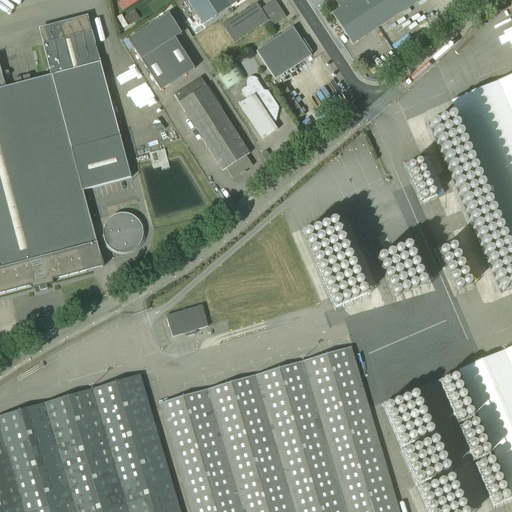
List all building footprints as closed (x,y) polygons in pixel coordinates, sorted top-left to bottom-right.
[(117,0),(123,10),(141,0),(117,0)] [(203,24),(225,10),(228,15),(234,11),(231,6),(240,0),(189,0),(188,1),(203,24)] [(268,22),(272,27),(286,18),(274,0),(260,9),(257,4),(223,26),(234,44),(268,22)] [(337,0),(336,1),(341,9),(333,14),(353,45),(420,0),(337,0)] [(141,19),(135,11),(125,17),(130,26),(141,19)] [(175,38),(182,34),(169,13),(128,40),(161,91),(195,69),(175,38)] [(79,28),(81,23),(72,19),(69,26),(73,28),(74,25),(79,28)] [(257,52),(275,80),(312,56),(293,28),(257,52)] [(93,34),(43,47),(51,75),(6,88),(0,65),(0,293),(30,286),(31,289),(35,289),(33,285),(49,280),(50,284),(54,284),(53,280),(104,266),(102,257),(101,257),(97,243),(105,241),(105,242),(106,243),(107,245),(108,246),(109,247),(110,249),(112,249),(113,250),(115,251),(116,252),(117,252),(118,252),(120,253),(121,253),(123,253),(125,253),(126,253),(128,252),(129,252),(131,252),(132,251),(133,250),(134,250),(135,249),(136,248),(138,246),(140,244),(140,243),(141,242),(141,241),(142,239),(142,237),(143,237),(143,235),(143,233),(143,232),(143,231),(142,228),(142,227),(141,226),(141,225),(140,223),(139,222),(138,220),(137,219),(136,218),(134,216),(132,216),(131,215),(130,215),(128,214),(126,214),(125,213),(123,213),(121,214),(119,214),(118,214),(116,215),(114,216),(113,216),(111,217),(109,219),(108,221),(106,223),(106,224),(105,225),(105,226),(104,228),(104,230),(103,231),(103,232),(103,234),(103,235),(104,237),(96,239),(83,191),(131,178),(93,34)] [(237,62),(217,74),(227,90),(247,78),(237,62)] [(511,75),(451,101),(511,242),(511,347),(458,370),(511,495),(511,75)] [(250,154),(201,78),(174,95),(223,171),(226,169),(233,179),(253,166),(246,156),(250,154)] [(257,80),(249,86),(241,90),(247,99),(240,104),(262,140),(278,130),(273,124),(276,122),(279,108),(268,91),(263,90),(259,84),(257,80)] [(455,122),(455,121),(455,120),(455,118),(454,117),(453,116),(451,116),(450,116),(448,116),(447,118),(447,119),(446,120),(447,122),(448,123),(449,124),(450,125),(451,125),(453,124),(454,124),(455,122)] [(447,126),(447,125),(447,123),(447,122),(446,121),(445,120),(443,120),(442,120),(440,120),(439,121),(438,123),(438,124),(439,126),(439,127),(440,128),(442,128),(443,128),(445,128),(446,127),(447,126)] [(438,130),(439,128),(439,127),(438,126),(437,124),(436,123),(435,123),(433,123),(432,124),(431,125),(430,126),(430,128),(430,129),(431,130),(432,131),(433,132),(435,132),(436,132),(437,131),(438,130)] [(458,131),(459,129),(459,128),(459,127),(458,125),(456,124),(455,124),(453,124),(452,125),(451,126),(450,127),(450,129),(450,130),(451,131),(452,132),(454,133),(455,133),(456,133),(458,132),(458,131)] [(450,134),(451,133),(451,132),(450,130),(449,129),(448,128),(447,128),(445,128),(444,129),(443,130),(442,131),(442,133),(442,134),(443,135),(444,136),(445,137),(447,137),(448,136),(449,136),(450,134)] [(442,138),(442,137),(442,135),(442,134),(441,133),(440,132),(438,131),(437,131),(435,132),(434,133),(434,135),(433,136),(434,138),(434,139),(436,140),(437,140),(438,140),(440,140),(441,139),(442,138)] [(462,139),(463,138),(463,136),(462,135),(461,134),(460,133),(459,132),(457,133),(456,133),(455,134),(454,136),(454,137),(454,139),(455,140),(456,141),(457,141),(459,141),(460,141),(461,140),(462,139)] [(454,143),(454,142),(454,140),(454,139),(453,138),(452,137),(450,136),(449,136),(447,137),(446,138),(446,139),(445,141),(446,142),(447,144),(448,145),(449,145),(450,145),(452,145),(453,144),(454,143)] [(445,146),(446,145),(446,144),(446,142),(445,141),(443,140),(442,140),(440,140),(439,140),(438,142),(437,143),(437,144),(437,146),(438,147),(439,148),(440,149),(442,149),(443,148),(444,148),(445,146)] [(466,147),(466,146),(466,145),(466,143),(465,142),(464,141),(462,141),(461,141),(459,141),(458,143),(457,144),(457,145),(458,147),(458,148),(459,149),(461,150),(462,150),(464,149),(465,149),(466,147)] [(457,151),(458,150),(458,148),(458,147),(457,146),(455,145),(454,144),(452,145),(451,145),(450,146),(449,148),(449,149),(449,151),(450,152),(451,153),(453,153),(454,153),(455,153),(456,152),(457,151)] [(449,155),(449,153),(449,152),(449,151),(448,149),(447,148),(445,148),(444,148),(443,149),(441,150),(441,151),(441,153),(441,154),(442,155),(443,156),(444,157),(445,157),(447,157),(448,156),(449,155)] [(149,153),(152,166),(153,169),(169,165),(164,149),(149,153)] [(469,156),(470,155),(470,153),(469,152),(468,151),(467,150),(466,149),(464,149),(463,150),(462,151),(461,153),(461,154),(461,156),(462,157),(463,158),(464,158),(466,158),(467,158),(468,157),(469,156)] [(264,161),(270,157),(266,151),(260,155),(264,161)] [(461,160),(461,158),(461,157),(461,156),(460,154),(459,154),(457,153),(456,153),(454,154),(453,155),(453,156),(452,158),(453,159),(454,161),(455,161),(456,162),(457,162),(459,162),(460,161),(461,160)] [(428,157),(421,160),(437,197),(444,194),(428,157)] [(452,163),(453,162),(453,161),(453,159),(452,158),(450,157),(449,157),(447,157),(446,157),(445,158),(444,160),(444,161),(444,163),(445,164),(446,165),(448,166),(449,166),(450,165),(452,164),(452,163)] [(473,164),(473,163),(473,162),(473,160),(472,159),(471,158),(469,158),(468,158),(466,158),(465,159),(465,161),(464,162),(465,164),(465,165),(467,166),(468,166),(469,167),(471,166),(472,165),(473,164)] [(464,168),(465,167),(465,165),(465,164),(464,163),(462,162),(461,161),(459,162),(458,162),(457,163),(456,165),(456,166),(456,168),(457,169),(458,170),(460,170),(461,170),(462,170),(464,169),(464,168)] [(456,172),(457,170),(457,169),(456,168),(455,166),(454,165),(453,165),(451,165),(450,166),(448,167),(448,168),(448,170),(448,171),(449,172),(450,173),(451,174),(453,174),(454,174),(455,173),(456,172)] [(476,173),(477,172),(477,170),(477,169),(476,168),(474,167),(473,166),(471,166),(470,167),(469,168),(468,169),(468,171),(468,172),(469,174),(470,175),(472,175),(473,175),(474,175),(476,174),(476,173)] [(468,177),(469,175),(469,174),(468,173),(467,171),(466,170),(465,170),(463,170),(462,171),(461,172),(460,173),(460,175),(460,176),(461,177),(462,178),(463,179),(465,179),(466,179),(467,178),(468,177)] [(460,180),(460,179),(460,177),(460,176),(459,175),(458,174),(456,174),(455,174),(453,174),(452,175),(451,177),(451,178),(452,180),(452,181),(453,182),(455,182),(456,182),(458,182),(459,181),(460,180)] [(480,181),(480,180),(481,178),(480,177),(479,176),(478,175),(477,175),(475,175),(474,175),(472,176),(472,178),(472,179),(472,181),(473,182),(474,183),(475,183),(477,183),(478,183),(479,182),(480,181)] [(472,185),(472,184),(472,182),(472,181),(471,180),(470,179),(468,178),(467,178),(465,179),(464,180),(464,181),(463,183),(464,184),(464,186),(466,187),(467,187),(468,187),(470,187),(471,186),(472,185)] [(463,188),(464,187),(464,186),(463,184),(463,183),(461,182),(460,182),(458,182),(457,183),(456,184),(455,185),(455,187),(455,188),(456,189),(457,190),(458,191),(460,191),(461,190),(462,190),(463,188)] [(484,190),(484,189),(484,187),(484,186),(483,185),(482,184),(480,183),(479,183),(477,184),(476,185),(475,186),(475,188),(476,189),(476,191),(477,192),(479,192),(480,192),(482,192),(483,191),(484,190)] [(475,194),(476,192),(476,191),(476,190),(475,188),(473,187),(472,187),(470,187),(469,188),(468,189),(467,190),(467,192),(467,193),(468,194),(469,195),(470,196),(472,196),(473,196),(474,195),(475,194)] [(467,197),(467,196),(467,194),(467,193),(466,192),(465,191),(463,190),(462,191),(460,191),(459,192),(459,194),(458,195),(459,197),(460,198),(461,199),(462,199),(463,199),(465,199),(466,198),(467,197)] [(487,198),(488,197),(488,195),(487,194),(486,193),(485,192),(484,191),(482,192),(481,192),(480,193),(479,195),(479,196),(479,198),(480,199),(481,200),(482,200),(484,200),(485,200),(486,199),(487,198)] [(479,202),(479,201),(479,199),(479,198),(478,197),(477,196),(475,195),(474,195),(473,196),(471,197),(471,198),(471,200),(471,201),(472,203),(473,204),(474,204),(475,204),(477,204),(478,203),(479,202)] [(470,205),(471,204),(471,203),(471,201),(470,200),(468,199),(467,199),(465,199),(464,200),(463,201),(462,202),(462,203),(462,205),(463,206),(464,207),(466,208),(467,208),(468,207),(470,207),(470,205)] [(491,207),(491,206),(491,204),(491,203),(490,201),(489,201),(487,200),(486,200),(484,201),(483,202),(483,203),(482,205),(483,206),(484,208),(485,208),(486,209),(487,209),(489,209),(490,208),(491,207)] [(483,211),(483,209),(483,208),(483,206),(482,205),(481,204),(479,204),(478,204),(476,205),(475,206),(474,207),(474,209),(475,210),(475,211),(476,212),(478,213),(479,213),(481,212),(482,212),(483,211)] [(474,214),(475,213),(475,211),(474,210),(473,209),(472,208),(471,207),(469,208),(468,208),(467,209),(466,211),(466,212),(466,214),(467,215),(468,216),(469,216),(471,216),(472,216),(473,215),(474,214)] [(494,215),(495,214),(495,212),(495,211),(494,210),(492,209),(491,208),(489,209),(488,209),(487,210),(486,212),(486,213),(486,215),(487,216),(488,217),(490,217),(491,217),(492,217),(494,216),(494,215)] [(486,219),(487,218),(487,216),(486,215),(485,214),(484,213),(483,212),(481,212),(480,213),(479,214),(478,215),(478,217),(478,218),(479,220),(480,221),(481,221),(483,221),(484,221),(485,220),(486,219)] [(478,222),(478,221),(478,220),(478,218),(477,217),(476,216),(474,216),(473,216),(471,216),(470,218),(470,219),(469,220),(470,222),(470,223),(472,224),(473,225),(474,225),(476,224),(477,224),(478,222)] [(498,224),(499,222),(499,221),(498,219),(498,218),(496,217),(495,217),(493,217),(492,218),(491,219),(490,220),(490,222),(490,223),(491,224),(492,225),(493,226),(495,226),(496,225),(497,225),(498,224)] [(329,222),(329,224),(329,225),(330,226),(330,227),(332,228),(333,229),(334,228),(336,228),(337,227),(337,225),(337,224),(337,223),(336,221),(335,221),(334,220),(333,220),(331,221),(330,221),(329,222)] [(490,227),(491,226),(491,225),(490,223),(489,222),(488,221),(487,221),(485,221),(484,221),(483,222),(482,224),(482,225),(482,227),(483,228),(484,229),(485,230),(487,230),(488,229),(489,228),(490,227)] [(321,226),(321,227),(321,229),(321,230),(322,231),(323,232),(325,232),(326,232),(327,231),(328,230),(329,229),(329,227),(329,226),(328,225),(327,224),(325,224),(324,224),(323,224),(322,225),(321,226)] [(482,231),(482,230),(482,228),(482,227),(481,226),(480,225),(478,224),(477,224),(475,225),(474,226),(473,227),(473,229),(474,230),(474,232),(475,233),(477,233),(478,233),(480,233),(481,232),(482,231)] [(502,232),(502,231),(502,229),(502,228),(501,227),(500,226),(498,225),(497,225),(495,226),(494,227),(494,228),(494,230),(494,231),(495,233),(496,234),(497,234),(498,234),(500,234),(501,233),(502,232)] [(312,230),(312,231),(312,232),(312,234),(313,235),(315,235),(316,236),(317,235),(319,235),(320,234),(320,232),(320,231),(320,230),(319,229),(318,228),(317,227),(316,227),(314,228),(313,229),(312,230)] [(333,231),(333,232),(333,234),(333,235),(334,236),(335,237),(337,237),(338,237),(339,236),(340,235),(341,234),(341,232),(341,231),(340,230),(339,229),(338,229),(336,229),(335,229),(334,230),(333,231)] [(494,236),(494,234),(494,233),(494,232),(493,230),(492,229),(490,229),(489,229),(487,230),(486,231),(485,232),(485,234),(486,235),(486,236),(487,237),(489,238),(490,238),(492,238),(493,237),(494,236)] [(304,233),(304,234),(304,236),(304,237),(305,238),(306,239),(308,239),(309,239),(310,238),(311,237),(312,236),(312,235),(312,233),(311,232),(310,231),(309,231),(307,231),(306,231),(305,232),(304,233)] [(325,234),(324,236),(324,237),(325,238),(326,239),(327,240),(328,240),(330,240),(331,240),(332,239),(333,237),(333,236),(332,235),(332,233),(330,233),(329,232),(328,232),(327,233),(326,233),(325,234)] [(485,239),(486,238),(486,236),(485,235),(484,234),(483,233),(482,233),(480,233),(479,233),(478,234),(477,236),(477,237),(477,239),(478,240),(479,241),(480,241),(482,241),(483,241),(484,240),(485,239)] [(505,241),(506,239),(506,238),(506,237),(505,235),(503,234),(502,234),(500,234),(499,235),(498,236),(497,237),(497,239),(497,240),(498,241),(499,242),(501,243),(502,243),(503,243),(505,242),(505,241)] [(316,238),(316,239),(316,241),(316,242),(317,243),(318,244),(320,244),(321,244),(322,243),(323,242),(324,241),(324,240),(324,238),(323,237),(322,236),(321,236),(319,236),(318,236),(317,237),(316,238)] [(337,239),(336,241),(336,242),(337,243),(338,244),(339,245),(340,245),(342,245),(343,245),(344,244),(345,242),(345,241),(344,239),(344,238),(343,238),(341,237),(340,237),(339,237),(338,238),(337,239)] [(497,244),(498,243),(498,242),(497,240),(496,239),(495,238),(494,238),(492,238),(491,239),(490,240),(489,241),(489,243),(489,244),(490,245),(491,246),(492,247),(494,247),(495,246),(496,246),(497,244)] [(308,242),(307,243),(307,244),(308,246),(309,247),(310,247),(311,248),(313,247),(314,247),(315,246),(316,244),(316,243),(315,242),(315,241),(314,240),(312,239),(311,239),(310,240),(309,241),(308,242)] [(328,243),(328,244),(328,245),(328,247),(329,248),(331,249),(332,249),(333,249),(335,248),(336,247),(336,246),(336,244),(336,243),(335,242),(334,241),(333,241),(331,241),(330,241),(329,242),(328,243)] [(489,248),(489,247),(489,245),(489,244),(488,243),(487,242),(485,241),(484,241),(482,242),(481,243),(481,245),(480,246),(481,248),(481,249),(483,250),(484,250),(485,250),(487,250),(488,249),(489,248)] [(509,249),(510,248),(510,246),(509,245),(508,244),(507,243),(506,242),(504,242),(503,243),(501,244),(501,246),(501,247),(501,249),(502,250),(503,251),(504,251),(506,251),(507,251),(508,250),(509,249)] [(320,247),(319,248),(319,249),(320,250),(321,251),(322,252),(323,253),(325,252),(326,252),(327,251),(328,249),(328,248),(327,247),(327,245),(326,245),(324,244),(323,244),(322,245),(321,245),(320,247)] [(403,250),(404,251),(405,252),(407,253),(408,253),(410,252),(411,252),(412,250),(412,249),(412,247),(411,246),(410,245),(409,244),(408,244),(406,244),(405,245),(404,246),(403,247),(403,249),(403,250)] [(449,251),(449,252),(451,253),(452,253),(453,253),(455,253),(456,252),(457,251),(457,250),(457,248),(456,247),(455,246),(454,245),(453,245),(451,245),(450,246),(449,247),(448,248),(448,249),(449,251)] [(341,248),(340,249),(340,250),(341,252),(342,253),(343,254),(344,254),(346,254),(347,253),(348,252),(348,251),(349,249),(348,248),(347,247),(346,246),(345,246),(344,246),(342,246),(341,247),(341,248)] [(501,253),(501,251),(501,250),(501,249),(500,247),(499,247),(497,246),(496,246),(494,247),(493,248),(493,249),(492,251),(493,252),(493,254),(495,254),(496,255),(497,255),(499,255),(500,254),(501,253)] [(311,250),(311,251),(311,253),(312,254),(312,255),(314,256),(315,256),(316,256),(318,255),(319,254),(319,253),(319,251),(319,250),(318,249),(317,248),(316,248),(315,248),(313,248),(312,249),(311,250)] [(395,254),(395,255),(397,256),(398,257),(400,257),(401,256),(402,255),(403,254),(403,253),(403,251),(403,250),(402,249),(400,248),(399,248),(398,248),(396,249),(395,250),(394,251),(394,253),(395,254)] [(440,254),(441,256),(442,257),(443,257),(445,257),(446,257),(447,256),(448,255),(448,253),(448,252),(448,250),(447,249),(446,249),(444,248),(443,249),(441,249),(441,250),(440,252),(440,253),(440,254)] [(332,251),(332,253),(332,254),(332,255),(333,256),(334,257),(336,257),(337,257),(338,257),(339,255),(340,254),(340,253),(340,251),(339,250),(338,249),(337,249),(335,249),(334,249),(333,250),(332,251)] [(492,256),(493,255),(493,254),(492,252),(492,251),(490,250),(489,250),(487,250),(486,250),(485,251),(484,253),(484,254),(484,256),(485,257),(486,258),(487,258),(489,259),(490,258),(491,257),(492,256)] [(386,258),(387,259),(388,260),(390,260),(391,260),(392,260),(394,259),(394,258),(395,256),(395,255),(394,253),(393,252),(392,252),(390,251),(389,251),(388,252),(386,253),(386,255),(386,256),(386,258)] [(324,255),(323,256),(323,258),(324,259),(325,260),(326,261),(327,261),(329,261),(330,260),(331,259),(331,258),(331,256),(331,255),(330,254),(329,253),(328,253),(327,253),(325,253),(324,254),(324,255)] [(407,259),(408,260),(409,261),(411,262),(412,262),(413,261),(415,260),(415,259),(416,258),(416,256),(415,255),(414,254),(413,253),(411,253),(410,253),(409,253),(407,255),(407,256),(407,257),(407,259)] [(453,259),(453,260),(454,261),(456,262),(457,262),(459,261),(460,261),(461,259),(461,258),(461,257),(460,255),(459,254),(458,253),(457,253),(455,253),(454,254),(453,255),(452,256),(452,258),(453,259)] [(344,256),(344,258),(344,259),(344,260),(345,261),(346,262),(348,262),(349,262),(350,261),(351,260),(352,259),(352,258),(352,256),(351,255),(350,254),(348,254),(347,254),(346,254),(345,255),(344,256)] [(377,261),(378,262),(379,263),(381,264),(382,264),(384,263),(385,262),(386,261),(386,260),(386,258),(385,257),(384,256),(383,255),(382,255),(380,255),(379,256),(378,257),(377,258),(377,260),(377,261)] [(504,261),(505,260),(505,259),(505,257),(504,256),(502,255),(501,255),(499,255),(498,256),(497,257),(496,258),(496,259),(496,261),(497,262),(498,263),(500,264),(501,264),(502,263),(504,263),(504,261)] [(315,259),(315,260),(315,261),(315,262),(316,263),(317,264),(319,265),(320,264),(321,264),(322,263),(323,261),(323,260),(323,259),(322,257),(321,257),(320,256),(318,256),(317,257),(316,257),(315,259)] [(398,263),(399,264),(400,265),(402,265),(403,265),(405,265),(406,264),(407,263),(407,261),(407,260),(406,258),(405,257),(404,257),(403,256),(401,256),(400,257),(399,258),(398,260),(398,261),(398,263)] [(336,260),(335,261),(335,262),(336,264),(337,265),(338,265),(339,266),(341,266),(342,265),(343,264),(343,263),(344,261),(343,260),(342,259),(341,258),(340,257),(339,257),(337,258),(336,259),(336,260)] [(444,263),(445,264),(446,265),(447,266),(448,266),(450,265),(451,265),(452,263),(452,262),(452,261),(451,259),(450,258),(449,257),(448,257),(446,257),(445,258),(444,259),(444,260),(443,262),(444,263)] [(496,265),(496,264),(497,262),(496,261),(495,260),(494,259),(493,258),(491,258),(490,259),(488,260),(488,262),(488,263),(488,265),(489,266),(490,267),(491,267),(493,267),(494,267),(495,266),(496,265)] [(390,266),(391,267),(392,268),(393,269),(395,269),(396,268),(397,268),(398,266),(399,265),(398,263),(398,262),(397,261),(396,260),(394,260),(393,260),(391,261),(390,262),(390,263),(389,265),(390,266)] [(327,263),(327,265),(327,266),(327,267),(328,268),(329,269),(331,269),(332,269),(333,269),(334,268),(335,266),(335,265),(335,263),(334,262),(333,262),(331,261),(330,261),(329,262),(328,262),(327,263)] [(410,268),(411,269),(412,270),(414,270),(415,270),(417,270),(418,269),(419,268),(419,266),(419,265),(418,263),(417,262),(416,262),(415,261),(413,262),(412,262),(411,263),(410,265),(410,266),(410,268)] [(348,265),(347,266),(347,267),(348,269),(349,270),(350,270),(351,271),(353,271),(354,270),(355,269),(356,268),(356,266),(355,265),(355,264),(354,263),(352,262),(351,262),(350,263),(349,264),(348,265)] [(456,268),(457,269),(458,270),(460,271),(461,271),(462,270),(464,270),(464,268),(465,267),(465,266),(464,264),(463,263),(462,262),(460,262),(459,262),(458,263),(457,264),(456,265),(456,267),(456,268)] [(381,270),(382,271),(383,272),(385,272),(386,272),(387,272),(389,271),(389,270),(390,268),(390,267),(389,265),(388,264),(387,264),(385,263),(384,263),(383,264),(382,265),(381,267),(381,268),(381,270)] [(508,270),(508,268),(509,267),(508,266),(507,264),(506,263),(505,263),(503,263),(502,264),(500,265),(500,266),(500,268),(500,269),(501,270),(502,271),(503,272),(505,272),(506,272),(507,271),(508,270)] [(319,267),(318,268),(318,270),(319,271),(320,272),(321,273),(322,273),(324,273),(325,272),(326,271),(326,270),(327,268),(326,267),(325,266),(324,265),(323,265),(322,265),(320,265),(319,266),(319,267)] [(402,271),(403,272),(404,273),(405,274),(407,274),(408,273),(409,272),(410,271),(410,270),(410,268),(410,267),(409,266),(408,265),(406,265),(405,265),(403,266),(402,267),(401,268),(401,270),(402,271)] [(339,268),(339,270),(339,271),(339,272),(340,273),(342,274),(343,274),(344,274),(346,273),(347,272),(347,271),(347,270),(347,268),(346,267),(345,266),(344,266),(342,266),(341,266),(340,267),(339,268)] [(447,272),(448,273),(449,274),(451,274),(452,274),(453,274),(455,273),(455,272),(456,270),(456,269),(455,268),(454,267),(453,266),(451,266),(450,266),(449,267),(448,268),(447,269),(447,270),(447,272)] [(500,273),(500,272),(500,271),(500,269),(499,268),(498,267),(496,267),(495,267),(493,267),(492,268),(491,270),(491,271),(492,273),(492,274),(493,275),(495,275),(496,276),(497,275),(499,274),(500,273)] [(393,275),(394,276),(395,277),(397,277),(398,277),(400,277),(401,276),(402,275),(402,273),(402,272),(401,270),(400,269),(399,269),(398,268),(396,269),(395,269),(394,270),(393,272),(393,273),(393,275)] [(331,272),(330,273),(330,275),(331,276),(332,277),(333,278),(334,278),(336,278),(337,277),(338,276),(339,275),(339,273),(338,272),(338,271),(336,270),(335,270),(334,270),(333,270),(331,271),(331,272)] [(414,276),(415,277),(416,278),(417,279),(419,279),(420,278),(422,277),(422,276),(423,275),(423,273),(422,272),(421,271),(420,270),(418,270),(417,270),(415,271),(414,272),(414,273),(414,275),(414,276)] [(351,273),(351,274),(351,276),(351,277),(352,278),(354,279),(355,279),(356,279),(358,278),(359,277),(359,276),(359,275),(359,273),(358,272),(357,271),(356,271),(354,271),(353,271),(352,272),(351,273)] [(460,277),(461,278),(462,279),(463,279),(465,279),(466,279),(467,278),(468,277),(468,275),(468,274),(468,273),(467,271),(465,271),(464,271),(463,271),(461,271),(460,272),(460,274),(460,275),(460,277)] [(385,278),(385,279),(387,280),(388,281),(390,281),(391,280),(392,279),(393,278),(393,277),(393,275),(393,274),(392,273),(390,272),(389,272),(387,272),(386,273),(385,274),(384,275),(384,277),(385,278)] [(511,278),(511,277),(511,274),(511,273),(510,272),(508,272),(507,272),(505,272),(504,273),(504,275),(503,276),(504,278),(505,279),(506,280),(507,280),(508,280),(510,280),(511,279),(511,278)] [(322,275),(322,277),(322,278),(322,279),(323,280),(325,281),(326,281),(327,281),(329,281),(330,280),(330,278),(330,277),(330,275),(329,274),(328,274),(327,273),(326,273),(324,274),(323,274),(322,275)] [(405,280),(406,281),(407,282),(409,282),(410,282),(412,282),(413,281),(414,280),(414,278),(414,277),(413,275),(412,274),(411,273),(410,273),(408,273),(407,274),(406,275),(405,277),(405,278),(405,280)] [(343,277),(342,278),(343,279),(343,281),(344,282),(345,282),(346,283),(348,282),(349,282),(350,281),(351,279),(351,278),(350,277),(350,276),(349,275),(347,274),(346,274),(345,275),(344,276),(343,277)] [(451,280),(452,281),(453,282),(454,283),(456,283),(457,282),(458,282),(459,280),(459,279),(459,278),(459,276),(458,275),(457,275),(455,274),(454,275),(452,275),(451,276),(451,277),(451,279),(451,280)] [(503,282),(504,280),(504,279),(504,278),(503,276),(501,275),(500,275),(498,275),(497,276),(496,277),(495,278),(495,280),(495,281),(496,282),(497,283),(499,284),(500,284),(501,284),(503,283),(503,282)] [(397,283),(398,284),(399,285),(400,286),(402,286),(403,285),(405,284),(405,283),(406,282),(406,280),(405,279),(404,278),(403,277),(401,277),(400,277),(398,278),(397,279),(397,280),(397,282),(397,283)] [(334,280),(334,282),(334,283),(334,284),(335,285),(337,286),(338,286),(339,286),(341,285),(342,284),(342,283),(342,282),(342,280),(341,279),(340,278),(339,278),(337,278),(336,278),(335,279),(334,280)] [(418,285),(419,286),(420,287),(421,287),(423,287),(424,287),(425,286),(426,285),(426,283),(426,282),(426,281),(425,279),(424,279),(422,278),(421,279),(419,279),(418,280),(418,282),(417,283),(418,285)] [(355,282),(355,283),(355,284),(355,286),(356,287),(357,287),(359,288),(360,287),(361,287),(362,286),(363,284),(363,283),(363,282),(362,281),(361,280),(360,279),(358,279),(357,280),(356,281),(355,282)] [(464,285),(464,287),(465,287),(467,288),(468,288),(470,288),(471,287),(472,286),(472,284),(472,283),(471,281),(470,280),(469,280),(468,279),(466,280),(465,280),(464,281),(463,283),(463,284),(464,285)] [(388,287),(389,288),(390,289),(392,289),(393,289),(395,289),(396,288),(397,287),(397,285),(397,284),(396,282),(395,281),(394,280),(393,280),(391,280),(390,281),(389,282),(388,284),(388,285),(388,287)] [(326,284),(326,285),(326,286),(326,288),(327,289),(328,290),(330,290),(331,290),(332,289),(333,288),(334,287),(334,285),(334,284),(333,283),(332,282),(330,282),(329,281),(328,282),(327,283),(326,284)] [(409,288),(410,290),(411,290),(413,291),(414,291),(416,290),(417,290),(418,288),(418,287),(418,285),(417,284),(416,283),(415,282),(414,282),(412,282),(411,283),(410,284),(409,285),(409,287),(409,288)] [(347,285),(346,286),(346,288),(347,289),(348,290),(349,291),(350,291),(352,291),(353,290),(354,289),(354,288),(355,287),(354,285),(353,284),(352,283),(351,283),(350,283),(349,283),(347,284),(347,285)] [(455,289),(455,290),(457,291),(458,291),(459,291),(461,291),(462,290),(463,289),(463,288),(463,286),(462,285),(461,284),(460,283),(459,283),(457,283),(456,284),(455,285),(455,286),(454,287),(455,289)] [(507,290),(507,289),(508,287),(507,286),(506,285),(505,284),(504,283),(502,283),(501,284),(499,285),(499,287),(499,288),(499,290),(500,291),(501,292),(502,292),(504,292),(505,292),(506,291),(507,290)] [(401,292),(402,293),(403,294),(404,295),(406,295),(407,294),(408,293),(409,292),(410,290),(409,289),(409,288),(408,286),(407,286),(405,285),(404,286),(402,286),(401,287),(401,289),(400,290),(401,292)] [(338,289),(338,290),(338,291),(338,293),(339,294),(340,295),(342,295),(343,295),(344,294),(345,293),(346,292),(346,290),(346,289),(345,288),(344,287),(343,286),(341,286),(340,287),(339,288),(338,289)] [(359,290),(358,291),(358,292),(359,294),(360,295),(361,295),(362,296),(364,296),(365,295),(366,294),(367,293),(367,291),(366,290),(366,289),(364,288),(363,287),(362,287),(361,288),(359,289),(359,290)] [(392,295),(393,297),(394,297),(396,298),(397,298),(399,297),(400,297),(401,295),(401,294),(401,292),(400,291),(399,290),(398,289),(397,289),(395,289),(394,290),(393,291),(392,292),(392,294),(392,295)] [(330,292),(329,294),(329,295),(330,296),(331,297),(332,298),(333,298),(335,298),(336,297),(337,296),(338,295),(338,294),(337,292),(337,291),(335,290),(334,290),(333,290),(332,290),(331,291),(330,292)] [(350,293),(350,294),(350,296),(350,297),(351,298),(352,299),(354,299),(355,299),(357,298),(358,297),(358,296),(358,295),(358,293),(357,292),(356,291),(355,291),(353,291),(352,291),(351,292),(350,293)] [(342,297),(341,298),(341,299),(342,301),(343,302),(344,303),(345,303),(347,303),(348,302),(349,301),(350,300),(350,298),(349,297),(348,296),(347,295),(346,295),(345,295),(344,295),(342,296),(342,297)] [(333,300),(333,302),(333,303),(333,304),(334,305),(336,306),(337,306),(338,306),(340,306),(341,304),(341,303),(341,302),(341,300),(340,299),(339,298),(338,298),(336,298),(335,298),(334,299),(333,300)] [(167,319),(172,338),(187,333),(188,337),(195,335),(193,332),(208,327),(203,308),(204,308),(203,308),(202,305),(200,306),(199,306),(184,311),(184,310),(183,310),(184,311),(169,315),(168,315),(166,316),(167,318),(166,319),(167,319)] [(190,511),(399,511),(351,347),(159,404),(190,511)] [(0,511),(179,511),(140,375),(0,416),(0,511)] [(452,384),(453,384),(455,384),(456,384),(457,383),(458,382),(458,381),(458,379),(458,378),(457,377),(455,376),(454,376),(453,376),(451,377),(451,378),(450,379),(450,381),(450,382),(451,383),(452,384)] [(444,388),(445,388),(446,388),(447,388),(449,387),(450,386),(450,384),(450,383),(449,382),(448,381),(447,380),(446,380),(444,380),(443,381),(442,382),(442,383),(442,384),(442,386),(443,387),(444,388)] [(456,392),(457,393),(458,393),(459,392),(461,392),(461,390),(462,389),(462,388),(461,386),(460,385),(459,384),(458,384),(456,385),(455,385),(454,386),(454,388),(453,389),(454,390),(455,391),(456,392)] [(447,396),(448,396),(450,396),(451,396),(452,395),(453,394),(454,393),(453,391),(453,390),(452,389),(451,388),(449,388),(448,388),(447,389),(446,390),(445,391),(445,393),(445,394),(446,395),(447,396)] [(411,394),(410,395),(410,397),(410,398),(411,400),(412,401),(413,401),(414,402),(416,401),(417,401),(418,400),(419,398),(419,397),(419,396),(418,394),(417,393),(415,393),(414,393),(412,393),(411,394)] [(459,401),(460,401),(462,401),(463,401),(464,400),(465,399),(466,398),(466,396),(465,395),(464,394),(463,393),(461,393),(460,393),(459,394),(458,395),(457,396),(457,397),(457,399),(458,400),(459,401)] [(403,398),(402,399),(401,401),(402,402),(402,403),(403,404),(405,405),(406,405),(407,405),(409,404),(410,403),(410,402),(410,401),(410,399),(409,398),(408,397),(407,397),(405,396),(404,397),(403,398)] [(451,404),(452,405),(453,405),(455,405),(456,404),(457,403),(457,401),(457,400),(456,398),(455,397),(454,397),(453,397),(451,397),(450,398),(449,399),(449,400),(449,401),(449,402),(450,404),(451,404)] [(394,401),(393,403),(393,404),(393,406),(394,407),(395,408),(396,409),(397,409),(399,409),(400,408),(401,407),(402,406),(402,404),(402,403),(401,402),(400,401),(398,400),(397,400),(395,401),(394,401)] [(415,403),(414,404),(413,405),(414,407),(414,408),(415,409),(416,410),(418,410),(419,410),(421,409),(422,408),(422,407),(422,406),(422,404),(421,403),(420,402),(419,401),(417,401),(416,402),(415,403)] [(463,409),(464,410),(465,410),(467,409),(468,408),(469,407),(469,406),(469,404),(468,403),(467,402),(466,401),(465,401),(463,401),(462,402),(461,403),(461,404),(461,406),(461,407),(462,408),(463,409)] [(385,405),(384,406),(384,408),(384,409),(385,410),(386,411),(387,412),(388,412),(390,412),(391,411),(392,410),(393,409),(393,408),(393,406),(392,405),(391,404),(389,403),(388,403),(386,404),(385,405)] [(406,406),(405,408),(405,409),(405,411),(406,412),(407,413),(408,414),(409,414),(411,414),(412,413),(413,412),(414,411),(414,409),(414,408),(413,407),(412,406),(410,405),(409,405),(407,406),(406,406)] [(454,413),(456,413),(457,413),(458,413),(459,412),(460,411),(461,410),(461,408),(460,407),(459,406),(458,405),(456,405),(455,405),(454,406),(453,407),(452,408),(452,409),(453,411),(453,412),(454,413)] [(398,410),(397,411),(397,413),(397,414),(397,416),(398,417),(400,417),(401,417),(402,417),(404,417),(405,416),(405,414),(405,413),(405,412),(404,410),(403,409),(402,409),(400,409),(399,409),(398,410)] [(466,417),(468,418),(469,418),(470,417),(471,417),(472,416),(473,414),(473,413),(472,411),(471,410),(470,410),(468,409),(467,410),(466,410),(465,411),(464,413),(464,414),(465,415),(465,416),(466,417)] [(418,411),(417,413),(417,414),(417,415),(418,417),(419,418),(420,418),(421,419),(423,418),(424,418),(425,417),(426,415),(426,414),(426,413),(425,411),(424,410),(422,410),(421,410),(419,410),(418,411)] [(389,413),(388,415),(388,416),(388,418),(388,419),(389,420),(391,421),(392,421),(393,421),(395,420),(396,419),(396,418),(396,416),(396,415),(395,414),(394,413),(393,412),(391,412),(390,413),(389,413)] [(458,421),(459,421),(461,422),(462,421),(463,420),(464,419),(464,418),(464,416),(464,415),(463,414),(461,413),(460,413),(458,413),(457,414),(456,415),(456,416),(456,418),(456,419),(457,420),(458,421)] [(410,415),(409,416),(409,418),(409,419),(409,420),(410,421),(412,422),(413,422),(414,422),(416,421),(417,420),(417,419),(418,418),(417,416),(416,415),(415,414),(414,414),(412,414),(411,414),(410,415)] [(401,419),(400,420),(400,421),(400,423),(401,424),(402,425),(403,426),(405,426),(406,426),(407,425),(408,424),(409,423),(409,421),(409,420),(408,419),(407,418),(405,417),(404,417),(402,418),(401,419)] [(422,420),(421,421),(421,423),(421,424),(421,425),(422,426),(424,427),(425,427),(426,427),(428,426),(429,425),(429,424),(429,423),(429,421),(428,420),(427,419),(426,418),(424,418),(423,419),(422,420)] [(392,422),(391,423),(391,425),(391,426),(392,427),(393,428),(394,429),(396,429),(397,429),(398,428),(399,427),(400,426),(400,425),(400,423),(399,422),(398,421),(396,421),(395,421),(393,421),(392,422)] [(413,424),(412,425),(412,426),(412,428),(413,429),(414,430),(415,431),(417,431),(418,431),(419,430),(420,429),(421,428),(421,426),(421,425),(420,424),(419,423),(417,422),(416,422),(414,423),(413,424)] [(472,429),(473,430),(474,430),(476,430),(477,429),(478,428),(478,426),(478,425),(477,423),(476,422),(475,422),(474,422),(472,422),(471,423),(470,424),(470,425),(470,426),(470,427),(471,429),(472,429)] [(463,433),(464,434),(466,434),(467,433),(468,433),(469,431),(470,430),(469,429),(469,427),(468,426),(467,426),(465,425),(464,426),(463,426),(462,427),(461,429),(461,430),(461,431),(462,432),(463,433)] [(405,427),(404,428),(404,430),(404,431),(404,433),(405,434),(407,434),(408,434),(410,434),(411,434),(412,433),(412,431),(413,430),(412,429),(412,427),(410,426),(409,426),(407,426),(406,426),(405,427)] [(426,428),(425,430),(425,431),(425,433),(425,434),(426,435),(428,435),(429,436),(430,435),(432,435),(433,434),(433,432),(434,431),(433,430),(433,428),(431,427),(430,427),(428,427),(427,427),(426,428)] [(396,430),(395,432),(395,433),(395,435),(395,436),(396,437),(398,438),(399,438),(400,438),(402,437),(403,436),(403,435),(404,433),(403,432),(403,431),(401,430),(400,429),(398,429),(397,430),(396,430)] [(475,438),(476,438),(478,438),(479,438),(480,437),(481,436),(481,435),(481,433),(481,432),(480,431),(479,430),(477,430),(476,430),(475,431),(474,432),(473,433),(473,434),(473,436),(474,437),(475,438)] [(417,432),(417,433),(416,435),(416,436),(417,437),(418,438),(419,439),(421,439),(422,439),(423,438),(424,437),(425,436),(425,435),(425,433),(424,432),(423,431),(422,431),(420,431),(419,431),(417,432)] [(409,436),(408,437),(408,438),(408,440),(409,441),(410,442),(411,443),(412,443),(414,443),(415,442),(416,441),(416,440),(417,438),(416,437),(416,436),(414,435),(413,434),(412,434),(410,435),(409,436)] [(467,441),(468,442),(469,442),(471,442),(472,441),(473,440),(473,438),(473,437),(472,436),(471,434),(470,434),(469,434),(467,434),(466,435),(465,436),(465,437),(465,438),(465,439),(466,441),(467,441)] [(400,439),(399,440),(399,442),(399,443),(400,444),(401,445),(402,446),(403,446),(405,446),(406,445),(407,444),(407,443),(408,442),(407,440),(407,439),(405,438),(404,438),(403,438),(401,438),(400,439)] [(479,446),(480,447),(481,447),(483,447),(484,446),(485,445),(485,443),(485,442),(485,440),(484,439),(482,439),(481,438),(479,439),(478,439),(477,440),(477,442),(477,443),(477,444),(478,445),(479,446)] [(431,440),(430,441),(430,443),(430,444),(431,446),(432,447),(433,447),(434,448),(436,447),(437,447),(438,446),(438,444),(439,443),(438,442),(438,440),(437,439),(435,439),(434,439),(432,439),(431,440)] [(423,444),(422,445),(421,447),(422,448),(422,449),(423,450),(424,451),(426,451),(427,451),(428,450),(429,449),(430,448),(430,447),(430,445),(429,444),(428,443),(427,443),(425,442),(424,443),(423,444)] [(470,450),(472,451),(473,451),(474,450),(475,450),(476,448),(477,447),(477,445),(476,444),(475,443),(474,442),(472,442),(471,443),(470,443),(469,444),(468,445),(468,447),(469,448),(469,449),(470,450)] [(414,447),(413,449),(413,450),(413,452),(414,453),(415,454),(416,455),(417,455),(419,455),(420,454),(421,453),(422,452),(422,450),(422,449),(421,448),(420,447),(418,446),(417,446),(415,447),(414,447)] [(434,449),(434,450),(433,451),(434,453),(434,454),(435,455),(436,456),(438,456),(439,456),(440,455),(441,454),(442,453),(442,452),(442,450),(441,449),(440,448),(439,447),(437,447),(436,448),(434,449)] [(482,455),(484,455),(485,455),(486,455),(487,454),(488,453),(489,452),(489,450),(488,449),(487,448),(486,447),(484,447),(483,447),(482,448),(481,449),(480,450),(480,451),(481,453),(481,454),(482,455)] [(405,451),(404,452),(404,454),(404,455),(405,456),(406,457),(407,458),(408,458),(410,458),(411,457),(412,456),(413,455),(413,454),(413,452),(412,451),(411,450),(409,449),(408,449),(406,450),(405,451)] [(426,452),(425,454),(425,455),(425,457),(426,458),(427,459),(428,460),(429,460),(431,460),(432,459),(433,458),(434,457),(434,455),(434,454),(433,453),(432,452),(430,451),(429,451),(427,451),(426,452)] [(474,458),(475,459),(476,459),(478,459),(479,458),(480,457),(480,455),(480,454),(480,452),(479,451),(477,451),(476,451),(474,451),(473,452),(472,453),(472,454),(472,455),(472,456),(473,458),(474,458)] [(418,456),(417,457),(416,459),(417,460),(417,462),(418,463),(419,463),(421,463),(422,463),(424,463),(425,462),(425,460),(425,459),(425,457),(424,456),(423,455),(422,455),(420,455),(419,455),(418,456)] [(438,457),(437,458),(437,460),(437,461),(438,462),(439,463),(440,464),(441,464),(443,464),(444,463),(445,462),(446,461),(446,460),(446,458),(445,457),(444,456),(442,456),(441,456),(439,456),(438,457)] [(409,459),(408,461),(407,462),(408,464),(408,465),(409,466),(410,467),(412,467),(413,467),(415,466),(416,465),(416,464),(416,462),(416,461),(415,460),(414,459),(413,458),(411,458),(410,458),(409,459)] [(430,461),(429,462),(429,463),(429,465),(429,466),(430,467),(432,468),(433,468),(434,468),(436,467),(437,466),(437,465),(437,463),(437,462),(436,461),(435,460),(434,459),(432,459),(431,460),(430,461)] [(488,467),(489,468),(490,468),(492,467),(493,467),(494,465),(494,464),(494,463),(493,461),(492,460),(491,459),(490,459),(488,460),(487,460),(486,461),(486,463),(486,464),(486,465),(487,466),(488,467)] [(421,464),(421,465),(420,467),(420,468),(421,470),(422,471),(423,471),(425,471),(426,471),(427,471),(428,470),(429,468),(429,467),(429,465),(428,464),(427,463),(426,463),(424,463),(423,463),(421,464)] [(479,471),(481,471),(482,471),(483,471),(484,470),(485,469),(486,468),(486,466),(485,465),(484,464),(483,463),(481,463),(480,463),(479,464),(478,465),(477,466),(477,468),(478,469),(478,470),(479,471)] [(442,465),(441,467),(441,468),(441,470),(441,471),(442,472),(444,472),(445,473),(446,472),(448,472),(449,471),(449,470),(450,468),(449,467),(449,465),(447,464),(446,464),(444,464),(443,464),(442,465)] [(412,467),(412,469),(411,470),(411,472),(412,473),(413,474),(414,475),(416,475),(417,475),(418,474),(419,473),(420,472),(420,470),(420,469),(419,468),(418,467),(416,466),(415,466),(414,466),(412,467)] [(433,469),(433,470),(432,472),(432,473),(433,475),(434,476),(435,476),(437,476),(438,476),(439,476),(440,475),(441,473),(441,472),(441,470),(440,469),(439,468),(438,468),(436,468),(435,468),(433,469)] [(491,475),(492,476),(494,476),(495,476),(496,475),(497,474),(498,472),(497,471),(497,470),(496,468),(495,468),(493,468),(492,468),(491,469),(490,470),(489,471),(489,472),(489,473),(490,475),(491,475)] [(425,473),(424,474),(424,475),(424,477),(425,478),(426,479),(427,480),(428,480),(430,480),(431,479),(432,478),(432,477),(433,475),(432,474),(432,473),(430,472),(429,471),(428,471),(426,472),(425,473)] [(483,479),(484,480),(485,480),(487,479),(488,479),(489,477),(489,476),(489,475),(489,473),(488,472),(486,472),(485,471),(483,472),(482,472),(481,473),(481,475),(481,476),(481,477),(482,478),(483,479)] [(416,476),(415,477),(415,479),(415,480),(416,482),(417,483),(418,483),(419,483),(421,483),(422,483),(423,481),(423,480),(424,479),(423,477),(423,476),(421,475),(420,475),(419,475),(417,475),(416,476)] [(447,477),(446,479),(446,480),(446,482),(447,483),(448,484),(449,484),(450,485),(452,485),(453,484),(454,483),(455,482),(455,480),(454,479),(454,477),(453,476),(451,476),(450,476),(448,476),(447,477)] [(495,484),(496,485),(497,485),(499,484),(500,483),(501,482),(501,481),(501,479),(501,478),(500,477),(498,476),(497,476),(495,477),(494,477),(493,478),(493,479),(493,481),(493,482),(494,483),(495,484)] [(439,481),(438,482),(437,484),(438,485),(438,487),(439,488),(440,488),(442,488),(443,488),(445,488),(446,487),(446,485),(446,484),(446,483),(445,481),(444,480),(443,480),(441,480),(440,480),(439,481)] [(486,488),(488,488),(489,488),(490,488),(492,487),(492,486),(493,485),(493,483),(492,482),(491,481),(490,480),(488,480),(487,480),(486,481),(485,482),(484,483),(484,485),(485,486),(485,487),(486,488)] [(430,485),(429,486),(429,487),(429,489),(430,490),(431,491),(432,492),(433,492),(435,492),(436,491),(437,490),(438,489),(438,487),(438,486),(437,485),(436,484),(434,483),(433,483),(431,484),(430,485)] [(451,486),(450,487),(449,489),(450,490),(450,491),(451,492),(452,493),(454,493),(455,493),(456,492),(457,491),(458,490),(458,489),(458,487),(457,486),(456,485),(455,485),(453,484),(452,485),(451,486)] [(498,492),(500,493),(501,493),(502,493),(503,492),(504,491),(505,489),(505,488),(504,486),(503,485),(502,485),(500,485),(499,485),(498,486),(497,487),(496,488),(496,489),(497,490),(497,492),(498,492)] [(421,488),(420,489),(420,491),(420,492),(421,494),(422,495),(423,495),(424,495),(426,495),(427,495),(428,494),(429,492),(429,491),(429,490),(428,488),(427,487),(425,487),(424,487),(422,487),(421,488)] [(442,490),(441,491),(441,492),(441,494),(442,495),(443,496),(444,497),(445,497),(447,497),(448,496),(449,495),(450,494),(450,492),(450,491),(449,490),(448,489),(446,488),(445,488),(443,489),(442,490)] [(490,496),(491,497),(493,497),(494,496),(495,496),(496,494),(496,493),(496,492),(496,490),(495,489),(493,488),(492,488),(491,489),(489,489),(489,490),(488,492),(488,493),(488,494),(489,495),(490,496)] [(434,493),(433,494),(432,496),(433,497),(433,499),(434,500),(436,500),(437,501),(438,500),(440,500),(441,499),(441,497),(441,496),(441,495),(440,493),(439,492),(438,492),(436,492),(435,492),(434,493)] [(454,494),(453,496),(453,497),(453,499),(454,500),(455,501),(456,502),(457,502),(459,502),(460,501),(461,500),(462,499),(462,497),(462,496),(461,494),(460,494),(458,493),(457,493),(455,493),(454,494)] [(502,501),(503,501),(505,501),(506,501),(507,500),(508,499),(508,497),(508,496),(508,495),(507,494),(505,493),(504,493),(503,493),(501,494),(501,495),(500,496),(500,497),(500,499),(501,500),(502,501)] [(425,497),(424,498),(423,499),(424,501),(424,502),(425,503),(427,504),(428,504),(429,504),(431,503),(432,502),(432,501),(432,499),(432,498),(431,497),(430,496),(429,495),(427,495),(426,496),(425,497)] [(494,504),(495,505),(496,505),(497,505),(499,504),(500,503),(500,501),(500,500),(499,498),(498,497),(497,497),(496,496),(494,497),(493,497),(492,499),(492,500),(492,501),(492,502),(493,503),(494,504)] [(446,498),(445,499),(445,501),(445,502),(445,504),(446,505),(448,505),(449,505),(450,505),(452,505),(453,504),(453,502),(453,501),(453,500),(452,498),(451,497),(450,497),(448,497),(447,497),(446,498)] [(437,502),(436,503),(436,504),(436,506),(437,507),(438,508),(439,509),(441,509),(442,509),(443,508),(444,507),(445,506),(445,505),(445,503),(444,502),(443,501),(441,500),(440,500),(438,501),(437,502)] [(458,503),(457,504),(457,506),(457,507),(457,508),(458,509),(460,510),(461,510),(462,510),(464,509),(465,508),(465,507),(465,506),(465,504),(464,503),(463,502),(462,502),(460,501),(459,502),(458,503)]
